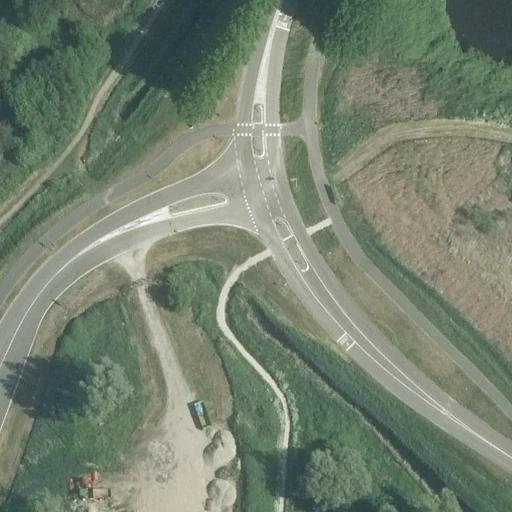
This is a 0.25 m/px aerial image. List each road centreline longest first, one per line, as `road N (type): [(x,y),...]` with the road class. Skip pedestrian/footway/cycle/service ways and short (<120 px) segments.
road 1 (unclassified): [(256,210),(289,277),(343,343),(399,391),(511,463)]
road 2 (unclassified): [(0,396),(41,301),(67,273),(125,240),(256,210)]
road 3 (unclassified): [(511,453),(392,355),(321,271),(286,204)]
road 4 (unclassified): [(246,170),(153,202),(82,240),(32,288),(0,343)]
road 5 (unknown): [(0,228),(64,157),(166,0)]
road 6 (unclassified): [(277,0),(245,106),(246,170)]
road 7 (unclassified): [(274,163),(274,64),(289,0)]
